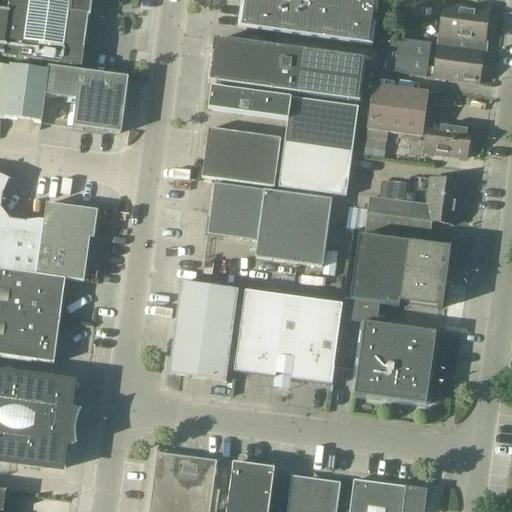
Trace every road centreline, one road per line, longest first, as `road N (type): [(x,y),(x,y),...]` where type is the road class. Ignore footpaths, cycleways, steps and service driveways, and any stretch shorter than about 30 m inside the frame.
road 1 (unclassified): [(121,409),(173,0)]
road 2 (unclassified): [(478,454),(121,409)]
road 3 (unclassified): [(478,454),(511,219)]
road 4 (unknown): [(151,170),(11,156)]
